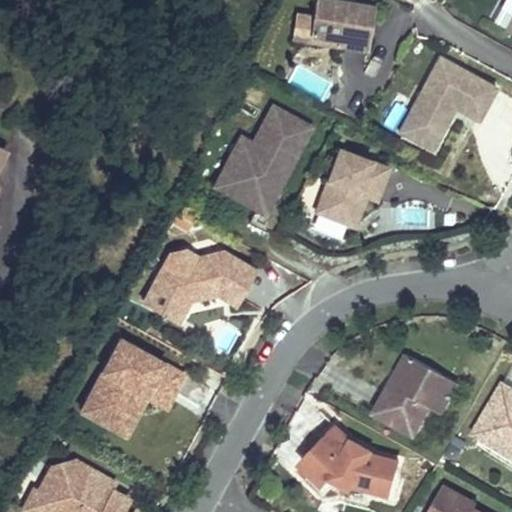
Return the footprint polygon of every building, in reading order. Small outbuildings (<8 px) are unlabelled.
[(315,0),(309,34),(338,39),(337,44),(367,50),(374,8),(328,0),(315,0)] [(292,38),(337,46),(337,44),(338,39),(309,34),(312,17),(297,14),(292,38)] [(326,74),(325,47),(301,48),(301,75),(326,74)] [(440,57),(399,132),(416,142),(424,129),(434,135),(450,106),(478,122),(497,88),(440,57)] [(274,191),(310,127),(272,105),(251,142),(239,136),(213,184),(257,209),(268,189),(274,191)] [(0,153),(3,149),(18,117),(0,108),(0,153)] [(434,135),(424,129),(416,142),(432,151),(439,137),(434,135)] [(388,169),(338,150),(315,212),(348,225),(359,194),(376,201),(388,169)] [(263,212),(274,191),(268,189),(257,209),(263,212)] [(257,268),(224,250),(199,256),(184,248),(170,252),(143,301),(179,321),(192,298),(191,297),(215,290),(219,289),(219,293),(238,303),(257,268)] [(123,418),(143,381),(158,390),(171,367),(119,339),(87,398),(123,418)] [(412,357),(408,354),(391,383),(396,386),(412,357)] [(444,374),(412,357),(396,386),(391,383),(374,412),(414,435),(430,407),(442,414),(452,395),(436,387),(444,374)] [(124,435),(147,396),(166,407),(184,375),(171,367),(158,390),(143,381),(123,418),(87,398),(80,411),(124,435)] [(459,383),(444,374),(436,387),(452,395),(459,383)] [(511,389),(502,384),(499,390),(511,398),(511,389)] [(511,398),(499,390),(473,434),(487,443),(491,436),(511,448),(511,398)] [(335,479),(353,489),(355,486),(392,495),(402,462),(373,455),(374,452),(354,441),(338,427),(311,458),(334,479),(335,479)] [(511,448),(491,436),(487,443),(511,457),(511,448)] [(334,479),(311,458),(305,467),(327,487),(335,479),(334,479)] [(42,511),(73,511),(77,511),(124,511),(130,501),(114,491),(118,485),(76,461),(52,469),(39,492),(42,511)] [(479,511),(474,509),(477,505),(443,485),(428,511),(479,511)] [(42,511),(39,492),(33,489),(21,511),(42,511)]
